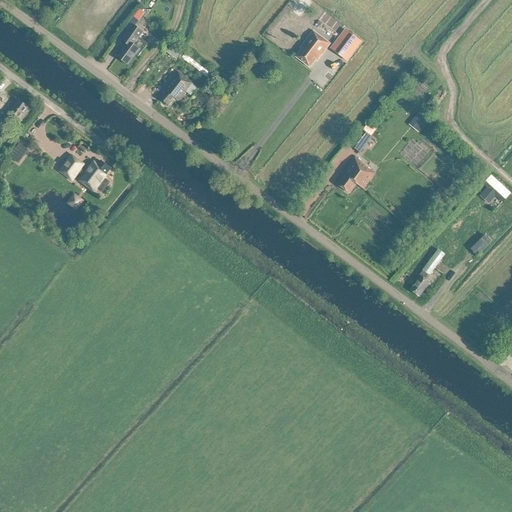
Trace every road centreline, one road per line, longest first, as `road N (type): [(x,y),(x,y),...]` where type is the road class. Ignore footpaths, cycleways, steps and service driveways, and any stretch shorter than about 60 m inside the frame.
road 1 (tertiary): [(511,380),(0,0)]
road 2 (track): [(511,178),(452,125),(455,96),(444,69),(442,53),(488,0)]
road 3 (unclassified): [(0,69),(112,154)]
